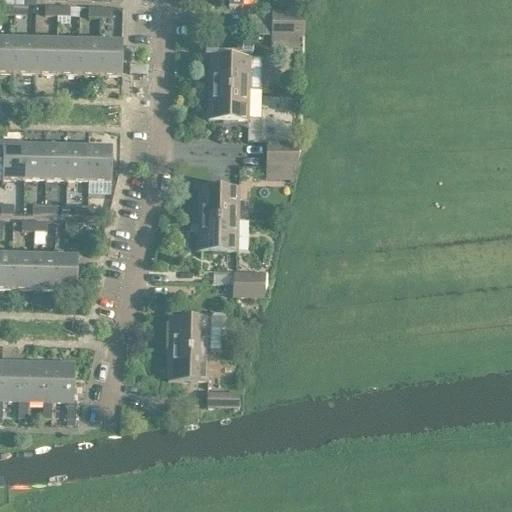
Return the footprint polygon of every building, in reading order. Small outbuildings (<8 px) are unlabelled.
[(2,4),(2,6),(2,15),(13,15),(13,5),(2,4)] [(13,5),(13,15),(26,16),(27,6),(13,5)] [(56,16),(56,7),(45,6),(45,16),(56,16)] [(56,7),(56,16),(70,17),(70,7),(56,7)] [(88,18),(98,18),(99,18),(99,9),(88,8),(88,18)] [(99,9),(99,18),(112,18),(113,9),(99,9)] [(271,24),(302,25),(303,13),(271,12),(271,24)] [(298,46),(298,37),(302,37),(302,25),(271,24),(270,36),(271,36),(271,45),(298,46)] [(0,74),(12,75),(13,40),(0,40),(0,74)] [(12,75),(33,76),(34,41),(13,40),(12,75)] [(33,76),(55,76),(56,41),(34,41),(33,76)] [(55,76),(76,76),(77,42),(56,41),(55,76)] [(76,76),(98,77),(99,42),(77,42),(76,76)] [(121,43),(99,42),(98,77),(120,77),(121,43)] [(209,57),(208,89),(248,90),(260,90),(260,58),(209,57)] [(248,90),(208,89),(207,121),(247,122),(248,90)] [(265,156),(297,157),(297,144),(266,144),(265,156)] [(1,181),(23,181),(24,147),(1,146),(1,181)] [(44,182),(45,147),(24,147),(23,181),(44,182)] [(66,182),(67,148),(45,147),(44,182),(66,182)] [(66,182),(87,183),(88,148),(67,148),(66,182)] [(111,149),(88,148),(87,183),(110,183),(111,149)] [(297,168),(297,157),(265,156),(265,168),(297,168)] [(238,189),(198,188),(197,220),(237,221),(238,189)] [(1,205),(1,214),(13,214),(13,205),(1,205)] [(44,215),(44,206),(32,205),(32,215),(44,215)] [(44,206),(44,215),(57,215),(57,206),(44,206)] [(75,217),(85,217),(87,217),(87,208),(76,207),(75,217)] [(87,208),(87,217),(99,217),(99,208),(87,208)] [(237,221),(197,220),(196,252),(236,253),(237,221)] [(33,231),(33,222),(22,222),(22,231),(33,231)] [(33,222),(33,231),(43,232),(46,232),(46,222),(33,222)] [(77,233),(77,224),(64,224),(64,233),(77,233)] [(33,231),(32,243),(43,244),(43,232),(33,231)] [(0,290),(10,291),(11,256),(0,255),(0,290)] [(10,291),(31,291),(32,257),(11,256),(10,291)] [(53,292),(54,257),(32,257),(31,291),(53,292)] [(76,258),(54,257),(53,292),(75,292),(76,271),(76,258)] [(76,271),(75,292),(85,292),(85,271),(76,271)] [(231,286),(263,287),(264,275),(232,274),(231,286)] [(263,287),(231,286),(231,298),(263,299),(263,287)] [(209,319),(208,319),(169,318),(168,350),(208,351),(220,351),(220,331),(225,326),(225,320),(220,314),(214,314),(209,319)] [(208,351),(168,350),(167,382),(207,383),(208,351)] [(25,419),(26,403),(23,403),(24,363),(0,362),(0,402),(1,402),(17,403),(17,419),(25,419)] [(47,403),(48,363),(24,363),(23,403),(26,403),(42,403),(41,420),(50,420),(50,403),(47,403)] [(73,364),(48,363),(47,403),(50,403),(66,404),(66,420),(74,420),(75,403),(72,403),(73,364)] [(205,407),(237,408),(238,396),(206,394),(205,407)]
